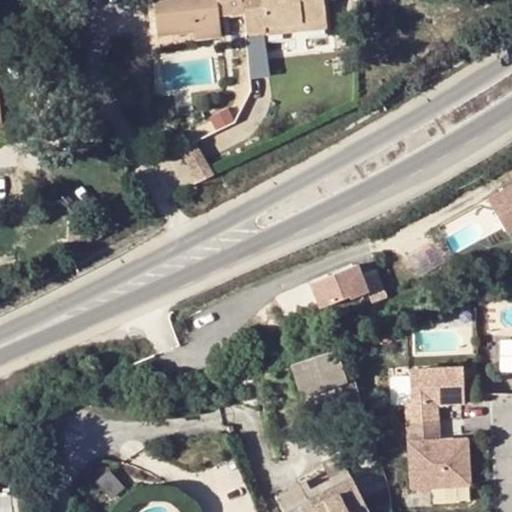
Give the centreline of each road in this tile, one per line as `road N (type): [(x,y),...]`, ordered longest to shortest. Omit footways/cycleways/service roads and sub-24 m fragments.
road 1 (tertiary): [(511,54),(15,343)]
road 2 (tertiary): [(15,343),(270,238),(511,105)]
road 3 (residential): [(56,511),(67,470),(103,430),(211,420)]
